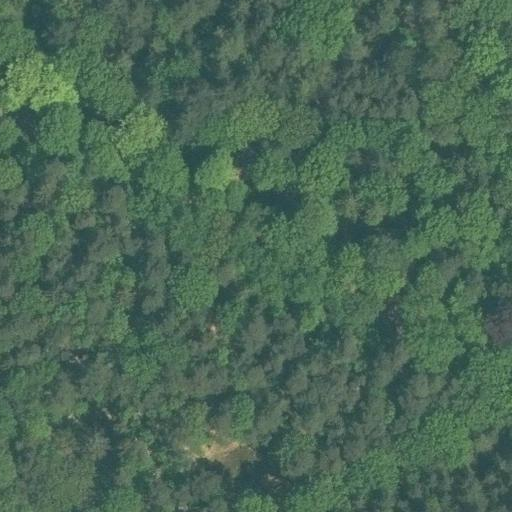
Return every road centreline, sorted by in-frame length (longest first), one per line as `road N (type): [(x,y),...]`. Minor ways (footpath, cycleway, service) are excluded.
road 1 (track): [(0,116),(511,375)]
road 2 (unclassified): [(89,511),(56,460),(0,400)]
